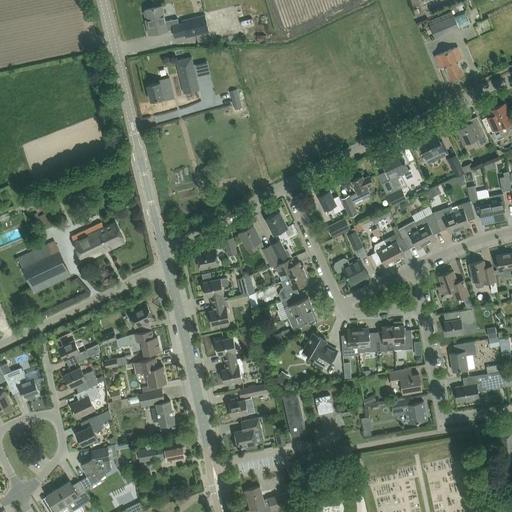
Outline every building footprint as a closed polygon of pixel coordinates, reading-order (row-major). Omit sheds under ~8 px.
[(209,31),(205,15),(181,20),(182,23),(179,24),(178,18),(165,21),(161,5),(152,7),(153,8),(146,9),(149,25),(147,26),(149,34),(167,30),(173,29),(175,37),(185,35),(185,37),(209,31)] [(459,29),(453,15),(452,11),(428,21),(430,25),(435,39),(459,29)] [(482,35),(496,30),(492,19),(478,24),(482,35)] [(463,58),(459,49),(458,46),(435,56),(436,58),(440,67),(445,65),(451,79),(464,74),(458,60),(463,58)] [(199,88),(193,62),(178,66),(184,92),(199,88)] [(153,83),(147,85),(151,101),(161,99),(164,98),(173,95),(171,87),(169,78),(159,80),(160,82),(155,83),(154,82),(152,82),(153,83)] [(508,133),(509,129),(509,126),(508,124),(511,121),(511,119),(505,103),(491,110),(493,115),(487,118),(492,127),(494,133),(491,134),(494,139),(497,138),(497,140),(504,137),(503,136),(506,135),(508,133)] [(456,129),(461,138),(464,144),(474,139),(478,146),(489,141),(482,127),(477,116),(465,121),(466,124),(456,129)] [(419,143),(423,152),(424,153),(426,158),(428,162),(448,153),(447,150),(446,149),(442,140),(440,141),(437,134),(419,143)] [(390,178),(381,182),(387,194),(392,206),(393,206),(404,201),(407,199),(402,188),(400,184),(396,176),(401,173),(404,179),(405,179),(413,175),(410,168),(408,169),(404,162),(405,161),(404,160),(400,153),(390,158),(389,156),(381,160),(386,169),(386,170),(390,178)] [(462,173),(465,172),(456,154),(448,158),(456,176),(462,174),(462,173)] [(466,172),(473,168),(471,163),(464,167),(466,172)] [(502,191),(511,189),(511,184),(509,178),(509,175),(508,171),(503,172),(504,176),(499,177),(502,191)] [(462,174),(456,176),(460,184),(465,182),(463,179),(465,178),(462,174)] [(357,192),(350,195),(353,203),(364,198),(371,195),(368,189),(367,186),(373,183),(369,175),(363,178),(362,175),(351,180),(357,192)] [(467,186),(470,200),(471,202),(478,201),(478,199),(475,185),(467,186)] [(424,192),(427,199),(434,195),(432,189),(424,192)] [(318,196),(325,210),(333,207),(336,213),(344,208),(342,204),(338,195),(333,198),(330,190),(318,196)] [(489,196),(490,196),(494,220),(506,217),(504,208),(506,208),(504,198),(504,197),(503,193),(489,196)] [(483,222),(494,220),(490,196),(478,199),(478,201),(483,222)] [(457,204),(459,211),(454,213),(460,229),(470,226),(467,218),(474,216),(471,202),(470,200),(457,204)] [(358,213),(354,205),(346,209),(350,217),(358,213)] [(392,206),(388,209),(390,212),(391,214),(396,212),(393,206),(392,206)] [(33,214),(41,230),(54,224),(46,207),(33,214)] [(289,225),(287,226),(280,211),(265,218),(274,234),(284,228),(288,236),(294,233),(289,225)] [(414,220),(427,244),(432,241),(436,239),(436,237),(434,234),(440,230),(435,219),(436,219),(433,212),(415,221),(415,220),(414,220)] [(449,231),(450,233),(460,229),(454,213),(443,216),(436,219),(435,219),(440,230),(448,228),(449,231)] [(332,237),(341,233),(343,232),(350,228),(345,217),(338,221),(336,222),(327,226),(332,237)] [(125,241),(116,221),(115,220),(104,225),(102,221),(81,231),(71,236),(83,260),(125,241)] [(409,248),(415,245),(417,249),(427,244),(414,220),(398,228),(409,248)] [(239,232),(243,241),(244,243),(247,247),(256,242),(259,248),(264,245),(253,225),(239,232)] [(403,251),(409,248),(398,228),(397,225),(393,227),(396,233),(384,239),(387,245),(395,261),(405,256),(403,251)] [(362,245),(356,231),(356,230),(354,227),(346,231),(347,234),(354,249),(362,245)] [(382,229),(376,231),(380,239),(385,236),(382,229)] [(224,239),(227,249),(228,255),(237,252),(233,237),(224,239)] [(285,249),(283,246),(281,239),(271,244),(280,262),(292,257),(288,247),(285,249)] [(395,261),(387,245),(384,239),(374,244),(374,248),(376,251),(371,254),(377,265),(383,262),(385,266),(395,261)] [(70,275),(66,266),(54,240),(18,257),(19,260),(22,265),(30,283),(34,292),(70,275)] [(275,264),(280,262),(271,244),(263,249),(271,266),(275,264)] [(200,268),(210,266),(219,264),(218,259),(215,248),(209,249),(209,251),(197,254),(200,268)] [(511,251),(496,255),(498,265),(499,271),(511,268),(511,251)] [(279,275),(282,281),(306,270),(303,264),(301,265),(300,261),(295,263),(292,257),(280,262),(275,264),(279,275)] [(343,269),(343,270),(351,284),(359,280),(359,279),(368,273),(360,258),(350,263),(349,264),(347,259),(344,258),(335,262),(334,265),(338,271),(343,269)] [(484,260),(469,263),(471,273),(472,275),(473,281),(474,281),(475,286),(477,287),(484,286),(484,284),(496,281),(494,276),(494,275),(492,266),(485,267),(484,260)] [(293,295),(299,293),(296,286),(308,281),(307,278),(309,277),(306,270),(282,281),(281,281),(283,287),(281,288),(279,294),(281,300),(293,295)] [(438,276),(442,285),(438,287),(440,293),(444,292),(445,292),(452,290),(455,298),(469,294),(464,279),(457,282),(453,270),(438,276)] [(249,275),(244,277),(246,285),(252,284),(250,275),(249,275)] [(228,282),(227,278),(226,277),(203,281),(206,297),(210,296),(212,302),(228,299),(224,300),(222,293),(224,293),(222,286),(227,284),(228,282)] [(246,285),(239,287),(241,295),(248,294),(246,285)] [(248,295),(238,297),(239,304),(249,302),(248,295)] [(281,300),(288,317),(312,307),(308,296),(295,302),(293,295),(281,300)] [(228,299),(212,302),(213,309),(209,310),(212,325),(221,323),(222,325),(223,326),(227,325),(229,324),(228,322),(230,322),(227,307),(230,306),(228,299)] [(135,327),(142,323),(144,322),(153,318),(147,306),(129,314),(135,327)] [(295,333),(297,333),(297,332),(307,328),(304,322),(316,317),(312,307),(288,317),(292,327),(295,333)] [(447,335),(457,334),(463,333),(461,322),(474,320),(472,308),(467,309),(460,310),(458,310),(448,312),(449,320),(444,321),(447,335)] [(500,319),(505,315),(501,311),(496,315),(500,319)] [(377,350),(395,349),(393,325),(382,326),(382,331),(375,332),(377,350)] [(393,325),(395,349),(412,348),(411,329),(404,330),(404,325),(393,325)] [(377,350),(375,332),(369,332),(369,329),(369,327),(363,327),(358,328),(359,346),(360,351),(377,350)] [(495,327),(487,328),(489,337),(496,336),(495,327)] [(347,331),(347,335),(341,335),(342,345),(343,355),(360,353),(360,351),(359,346),(358,328),(352,328),(347,329),(347,331)] [(144,353),(149,353),(160,350),(157,336),(153,337),(151,329),(142,332),(140,332),(136,333),(130,334),(133,350),(143,347),(144,353)] [(102,344),(117,338),(114,331),(99,336),(102,344)] [(312,363),(323,369),(328,361),(330,362),(337,350),(330,346),(329,347),(324,344),(327,341),(313,333),(308,341),(303,350),(316,357),(312,363)] [(223,354),(224,361),(236,358),(235,354),(235,352),(236,351),(233,336),(225,338),(215,340),(219,355),(223,354)] [(498,337),(490,338),(491,346),(500,345),(498,337)] [(508,337),(499,339),(500,346),(509,344),(508,337)] [(76,354),(79,361),(95,353),(91,347),(80,352),(74,340),(59,347),(65,360),(76,354)] [(453,371),(463,369),(464,369),(468,368),(466,355),(476,353),(474,341),(467,342),(463,342),(454,344),(455,352),(450,353),(453,371)] [(106,368),(128,363),(126,355),(104,360),(106,368)] [(149,385),(157,383),(167,381),(163,366),(157,367),(155,357),(143,360),(134,362),(136,372),(143,371),(144,378),(147,377),(149,385)] [(225,384),(234,382),(238,381),(242,380),(241,372),(244,371),(241,357),(236,358),(224,361),(226,368),(221,369),(225,384)] [(7,362),(0,365),(0,366),(3,372),(3,374),(11,389),(17,387),(20,388),(25,399),(40,394),(38,389),(46,386),(43,374),(41,375),(38,368),(23,374),(21,367),(11,371),(7,362)] [(486,366),(487,373),(504,370),(503,363),(486,366)] [(84,389),(95,384),(98,383),(92,370),(83,374),(80,367),(64,374),(70,387),(81,382),(84,389)] [(419,373),(411,375),(409,368),(395,370),(394,370),(390,371),(392,386),(401,384),(403,392),(410,390),(412,390),(422,388),(419,373)] [(504,370),(494,372),(497,387),(507,385),(505,374),(504,370)] [(469,384),(455,386),(458,401),(479,398),(478,390),(486,389),(483,373),(478,374),(467,376),(469,384)] [(281,374),(276,383),(283,387),(288,378),(281,374)] [(239,389),(241,397),(273,390),(271,382),(239,389)] [(91,400),(101,396),(97,389),(95,384),(84,389),(81,391),(84,398),(70,404),(77,418),(95,409),(91,400)] [(110,390),(110,391),(112,401),(121,399),(119,389),(110,390)] [(154,402),(164,399),(162,389),(139,394),(139,396),(141,404),(142,406),(154,404),(154,402)] [(0,412),(12,407),(8,398),(7,396),(5,390),(0,392),(0,412)] [(292,436),(307,433),(297,392),(282,396),(292,436)] [(319,414),(334,411),(330,394),(315,397),(319,414)] [(372,395),(363,399),(364,404),(370,403),(375,400),(372,395)] [(409,397),(391,400),(393,411),(394,416),(407,414),(408,422),(417,420),(417,421),(419,421),(419,420),(427,419),(425,408),(424,401),(422,401),(410,403),(409,397)] [(232,416),(241,414),(243,414),(248,413),(245,399),(240,400),(238,400),(229,402),(232,416)] [(170,400),(160,402),(156,403),(157,411),(159,419),(160,426),(163,425),(165,425),(175,423),(170,400)] [(82,445),(98,437),(96,434),(95,431),(101,428),(102,425),(97,414),(91,417),(90,418),(80,422),(81,423),(83,422),(85,428),(76,432),(82,445)] [(243,429),(235,431),(238,446),(246,445),(247,449),(256,447),(255,443),(263,441),(258,417),(241,420),(243,429)] [(373,418),(366,420),(367,426),(374,425),(373,418)] [(498,469),(511,468),(511,434),(511,428),(498,429),(498,469)] [(283,431),(275,432),(277,445),(286,443),(283,431)] [(159,456),(166,455),(167,461),(185,457),(184,451),(185,450),(184,446),(183,445),(182,443),(165,446),(165,444),(155,446),(153,446),(138,449),(135,449),(136,458),(140,457),(140,461),(160,457),(159,456)] [(87,466),(84,468),(88,475),(86,477),(89,483),(91,485),(91,486),(101,480),(99,476),(112,469),(107,447),(104,448),(102,448),(92,450),(93,457),(85,462),(87,466)] [(507,474),(498,474),(498,488),(507,487),(507,474)] [(70,480),(58,487),(68,503),(72,511),(91,499),(83,486),(76,491),(70,480)] [(293,490),(264,499),(260,485),(245,489),(250,509),(245,510),(245,511),(303,511),(302,507),(299,497),(296,498),(293,490)] [(58,511),(57,509),(68,503),(58,487),(47,494),(50,500),(44,503),(49,511),(58,511)] [(141,500),(133,504),(137,511),(143,509),(141,500)]
